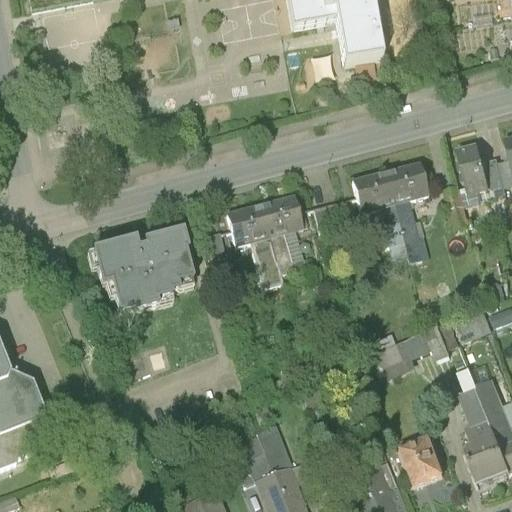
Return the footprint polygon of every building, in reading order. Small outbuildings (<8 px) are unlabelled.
[(286,0),(292,32),(336,24),(345,68),(382,61),(370,0),(286,0)] [(511,141),(503,144),(508,164),(511,177),(511,141)] [(475,151),(455,156),(466,198),(486,192),(485,189),(479,166),(475,151)] [(493,195),(503,192),(497,167),(495,162),(479,166),(485,189),(493,195)] [(511,177),(508,164),(497,167),(503,192),(511,190),(511,177)] [(386,178),(394,209),(409,205),(425,201),(417,169),(386,178)] [(360,218),(379,213),(394,209),(386,178),(352,186),(360,218)] [(469,230),(458,192),(444,196),(455,234),(469,230)] [(262,209),(270,241),(292,235),(303,232),(294,200),(262,209)] [(424,266),(409,205),(394,209),(404,249),(409,269),(424,266)] [(338,207),(313,213),(319,237),(332,234),(332,230),(343,227),(338,207)] [(236,250),(250,246),(270,241),(262,209),(227,219),(236,250)] [(404,249),(394,209),(379,213),(384,232),(378,234),(383,254),(404,249)] [(136,242),(93,253),(103,289),(111,287),(119,317),(136,313),(137,315),(159,309),(158,304),(172,300),(172,297),(181,295),(179,287),(194,283),(186,254),(189,253),(184,234),(145,244),(146,250),(139,252),(136,242)] [(220,234),(205,238),(212,265),(227,261),(220,234)] [(303,274),(292,235),(270,241),(281,280),(303,274)] [(281,280),(270,241),(250,246),(263,294),(283,288),(281,280)] [(488,288),(490,302),(503,300),(501,288),(498,289),(498,286),(488,288)] [(483,318),(450,332),(459,352),(509,332),(502,314),(484,321),(483,318)] [(449,329),(438,333),(448,357),(459,352),(450,332),(449,329)] [(450,362),(448,357),(438,333),(395,350),(391,340),(365,350),(378,383),(384,380),(387,386),(415,375),(411,366),(434,357),(438,366),(450,362)] [(0,472),(14,466),(17,461),(44,451),(48,443),(39,421),(43,413),(31,383),(8,372),(0,350),(0,472)] [(346,360),(344,352),(334,354),(337,363),(346,360)] [(459,380),(466,399),(477,395),(476,393),(470,376),(459,380)] [(489,427),(499,451),(511,446),(511,437),(493,387),(476,393),(477,395),(489,427)] [(429,395),(418,400),(423,410),(433,405),(429,395)] [(460,402),(472,433),(489,427),(477,395),(466,399),(460,402)] [(499,451),(489,427),(472,433),(466,435),(472,449),(469,451),(465,452),(466,456),(480,492),(510,480),(499,451)] [(265,458),(274,480),(290,474),(292,473),(275,430),(257,438),(265,458)] [(430,439),(398,451),(413,490),(444,478),(430,439)] [(511,479),(511,446),(499,451),(510,480),(511,479)] [(244,492),(256,487),(274,480),(265,458),(235,470),(244,492)] [(387,466),(377,470),(392,511),(402,511),(404,511),(387,466)] [(300,470),(292,473),(290,474),(296,490),(306,486),(300,470)] [(392,511),(377,470),(345,482),(356,511),(392,511)] [(304,511),(296,490),(290,474),(274,480),(286,511),(304,511)] [(286,511),(274,480),(256,487),(265,511),(286,511)] [(222,511),(216,497),(185,510),(185,511),(222,511)] [(50,500),(36,505),(38,511),(70,511),(66,500),(52,506),(50,500)] [(18,511),(14,501),(0,506),(0,511),(18,511)]
